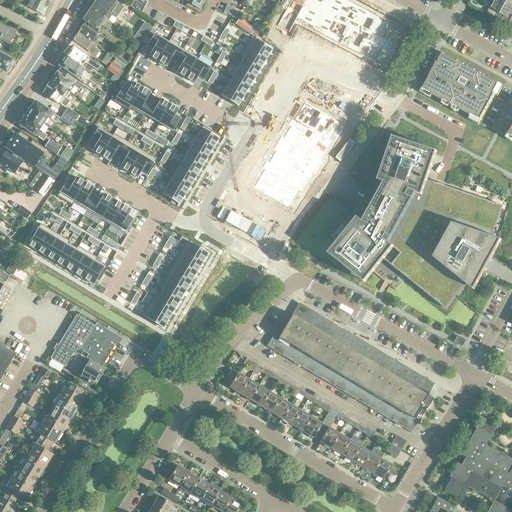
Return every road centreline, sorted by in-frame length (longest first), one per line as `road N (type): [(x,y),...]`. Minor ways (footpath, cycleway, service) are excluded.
road 1 (residential): [(38,511),(136,354),(199,391)]
road 2 (residential): [(394,508),(199,391)]
road 3 (unknown): [(398,96),(294,40),(245,128)]
road 4 (residential): [(429,450),(244,338)]
road 5 (residential): [(475,374),(297,275)]
road 6 (residential): [(440,21),(398,96),(458,131),(443,175)]
road 7 (residential): [(247,244),(189,345),(137,316)]
road 8 (primary): [(0,111),(71,0)]
